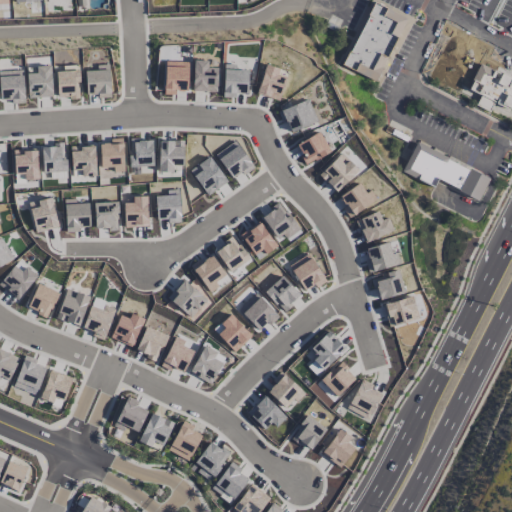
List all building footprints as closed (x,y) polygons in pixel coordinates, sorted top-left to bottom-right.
[(373,5),(410,24),(379,83),(343,65),(373,5)] [(191,91),(215,92),(216,68),(206,67),(206,60),(192,60),(191,91)] [(187,62),(164,62),(163,94),(175,94),(175,90),(186,90),(187,62)] [(222,97),(235,97),(235,93),(246,94),(247,70),(234,70),(235,64),(223,64),(222,97)] [(277,73),(278,68),(263,64),(256,94),(278,99),(284,75),(277,73)] [(511,81),(479,64),(466,89),(479,95),(474,105),(488,112),(493,103),(507,110),(511,100),(511,81)] [(84,70),(85,96),(109,95),(108,65),(97,65),(97,70),(84,70)] [(50,66),(35,66),(35,73),(26,73),(27,98),(51,97),(50,66)] [(0,99),(23,99),(22,70),(0,70),(0,99)] [(277,111),(282,125),(286,123),(289,132),(316,122),(308,99),(277,111)] [(306,165),(329,151),(318,132),(294,145),(306,165)] [(99,168),(113,167),(113,172),(123,172),(122,139),(108,139),(108,143),(99,143),(99,168)] [(152,166),(151,139),(128,140),(128,166),(152,166)] [(251,166),(234,140),(214,154),(232,180),(251,166)] [(157,141),(158,172),(171,172),(171,165),(182,165),(182,141),(157,141)] [(64,171),(63,145),(41,145),(41,172),(64,171)] [(81,170),(81,177),(95,177),(94,145),(69,146),(70,171),(81,170)] [(417,146),(406,171),(480,203),(491,178),(417,146)] [(23,180),(37,179),(36,149),(13,150),(13,175),(22,175),(23,180)] [(318,174),(334,191),(357,170),(341,153),(318,174)] [(189,168),(203,195),(225,184),(211,157),(189,168)] [(369,190),(365,193),(358,183),(338,196),(345,206),(342,208),(348,218),(375,199),(369,190)] [(166,222),(179,222),(178,190),(166,190),(166,196),(154,196),(154,219),(166,219),(166,222)] [(123,203),(123,226),(146,225),(145,196),(131,196),(132,203),(123,203)] [(65,232),(78,232),(78,227),(88,227),(87,203),(74,203),(74,199),(64,200),(65,232)] [(94,229),(117,228),(116,202),(93,203),(94,229)] [(276,243),(297,231),(281,203),(260,215),(276,243)] [(386,217),(380,220),(376,211),(354,221),(364,243),(392,230),(386,217)] [(252,256),(261,250),(264,255),(275,247),(258,222),(238,235),(252,256)] [(228,272),(247,261),(233,238),(214,250),(228,272)] [(0,266),(12,261),(2,239),(0,239),(0,266)] [(367,273),(399,264),(395,252),(391,254),(387,242),(365,248),(367,259),(363,260),(367,273)] [(217,286),(214,282),(224,274),(208,254),(189,269),(208,293),(217,286)] [(288,265),(302,290),(313,283),(315,287),(324,282),(307,254),(288,265)] [(21,271),(13,265),(0,280),(0,285),(16,299),(35,276),(25,267),(21,271)] [(403,293),(397,270),(371,277),(377,299),(403,293)] [(281,311),(298,295),(280,276),(263,291),(281,311)] [(189,318),(205,299),(181,279),(165,298),(189,318)] [(47,317),(56,291),(35,284),(26,309),(47,317)] [(88,297),(66,289),(55,318),(78,327),(88,297)] [(276,316),(255,293),(237,310),(258,332),(276,316)] [(387,326),(417,319),(411,297),(382,304),(387,326)] [(101,310),(89,306),(80,329),(103,338),(113,310),(102,306),(101,310)] [(224,327),(217,334),(233,351),(249,336),(229,314),(220,323),(224,327)] [(321,370),(344,348),(327,331),(309,349),(316,355),(311,360),(321,370)] [(44,367),(35,364),(36,360),(23,355),(12,386),(34,394),(44,367)] [(354,378),(339,362),(319,380),(335,396),(354,378)] [(39,400),(62,406),(69,376),(47,371),(39,400)] [(304,393),(280,373),(264,392),(284,408),(292,399),(296,402),(304,393)] [(369,404),(373,406),(380,394),(370,389),(372,385),(361,379),(345,408),(362,417),(369,404)] [(270,423),(274,427),(284,418),(263,395),(246,412),(263,430),(270,423)] [(172,422),(149,413),(137,442),(150,447),(152,442),(162,446),(172,422)] [(181,423),(167,451),(187,461),(201,433),(181,423)] [(211,480),(228,454),(209,441),(191,467),(211,480)] [(26,468),(8,460),(0,478),(0,484),(16,491),(26,468)] [(105,511),(108,507),(89,496),(79,511),(105,511)]
